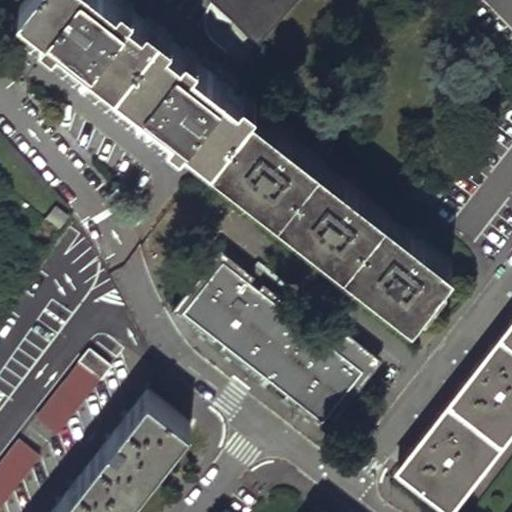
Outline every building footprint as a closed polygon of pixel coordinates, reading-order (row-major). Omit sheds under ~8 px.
[(29,0),(22,8),(27,11),(36,0),(29,0)] [(36,0),(27,11),(41,22),(57,0),(36,0)] [(57,0),(41,22),(199,145),(238,96),(114,0),(57,0)] [(208,0),(261,48),(302,0),(208,0)] [(238,96),(199,145),(211,154),(250,105),(238,96)] [(250,105),(211,154),(213,156),(413,313),(452,262),(254,108),(250,105)] [(327,420),(366,370),(332,343),(223,257),(184,308),(225,340),(327,420)] [(511,321),(395,471),(446,511),(449,511),(511,431),(511,321)] [(332,343),(366,370),(378,355),(343,328),(332,343)] [(79,360),(80,361),(101,377),(112,362),(90,345),(79,360)] [(101,377),(80,361),(39,416),(59,431),(101,377)] [(142,402),(55,511),(127,511),(188,436),(142,402)] [(20,439),(0,464),(0,505),(40,455),(20,439)]
